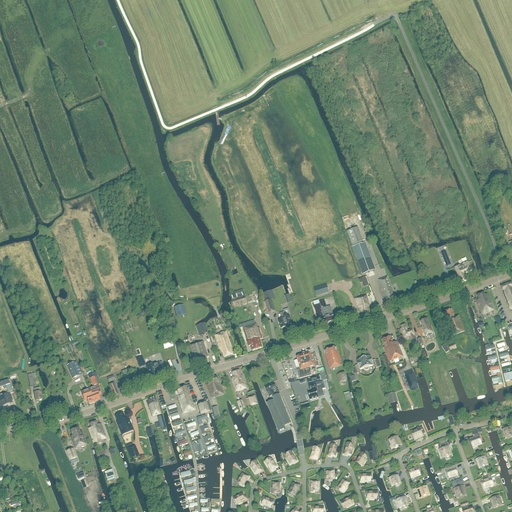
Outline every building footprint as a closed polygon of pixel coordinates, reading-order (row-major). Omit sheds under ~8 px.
[(232,75),(237,88),(249,82),(243,71),(239,73),(238,72),(236,74),(232,75)] [(357,228),(347,232),(352,246),(362,242),(357,228)] [(41,239),(37,241),(40,250),(50,277),(55,276),(55,270),(53,270),(48,256),(48,254),(44,244),(48,243),(48,241),(47,238),(45,238),(41,239)] [(375,271),(365,243),(353,248),(363,275),(375,271)] [(446,266),(451,265),(446,252),(441,253),(446,266)] [(427,255),(418,259),(421,267),(430,264),(427,255)] [(466,281),(463,273),(465,272),(466,274),(471,271),(468,263),(462,265),(463,265),(460,266),(455,268),(461,283),(466,281)] [(394,296),(387,278),(379,281),(386,299),(394,296)] [(509,310),(511,308),(511,285),(511,282),(500,286),(509,310)] [(316,297),(329,293),(327,285),(314,289),(316,297)] [(234,309),(247,304),(244,292),(230,296),(234,309)] [(483,293),(477,296),(479,300),(476,301),(482,316),(493,311),(487,294),(484,295),(483,293)] [(372,314),(370,308),(366,295),(354,299),(358,311),(360,310),(363,317),(372,314)] [(264,302),(268,314),(275,312),(271,300),(264,302)] [(320,304),(314,306),(318,318),(316,318),(318,322),(321,321),(322,324),(334,320),(333,315),(330,307),(327,308),(324,301),(319,302),(320,304)] [(287,327),(286,326),(291,324),(292,324),(289,315),(290,314),(288,309),(284,310),(284,313),(281,314),(282,320),(281,320),(279,321),(281,329),(287,327)] [(451,310),(443,314),(446,321),(445,321),(451,337),(464,332),(458,316),(454,318),(451,310)] [(422,329),(425,337),(433,334),(430,326),(427,320),(420,322),(423,329),(422,329)] [(202,324),(196,326),(198,334),(208,331),(206,327),(205,323),(202,324)] [(252,351),(262,348),(260,339),(262,339),(259,328),(257,328),(256,324),(243,328),(247,342),(248,347),(250,346),(252,351)] [(405,325),(401,327),(402,329),(400,330),(403,339),(409,336),(413,345),(416,343),(412,329),(407,331),(405,325)] [(233,355),(231,348),(231,347),(227,336),(228,336),(226,332),(215,336),(220,352),(221,353),(222,353),(224,358),(233,355)] [(393,344),(390,337),(382,341),(385,347),(383,348),(390,362),(403,357),(397,342),(393,344)] [(208,357),(207,354),(203,342),(190,346),(194,358),(195,361),(198,360),(199,365),(208,363),(206,358),(208,357)] [(496,350),(496,352),(505,349),(502,343),(494,345),(495,348),(498,347),(499,349),(496,350)] [(342,366),(338,352),(337,352),(336,348),(325,351),(325,355),(326,355),(329,369),(342,366)] [(300,368),(296,369),(297,373),(299,380),(300,379),(312,376),(311,375),(310,372),(309,368),(315,367),(313,362),(317,361),(317,358),(315,354),(311,355),(310,352),(299,355),(299,356),(298,356),(297,357),(297,359),(300,368)] [(505,352),(497,354),(498,358),(501,357),(502,361),(510,360),(508,354),(506,355),(505,352)] [(142,357),(136,360),(139,368),(145,366),(142,357)] [(364,369),(365,370),(366,371),(367,371),(367,370),(368,370),(368,369),(369,369),(369,368),(373,367),(373,370),(378,369),(375,361),(372,362),(371,358),(366,359),(361,360),(357,361),(358,366),(355,367),(357,374),(361,373),(360,370),(364,369)] [(66,366),(72,379),(79,376),(73,363),(66,366)] [(150,379),(151,379),(157,377),(155,371),(161,369),(159,363),(153,365),(153,364),(146,367),(149,375),(148,375),(149,379),(150,379)] [(242,376),(241,376),(239,370),(232,373),(234,378),(232,379),(236,392),(246,389),(242,376)] [(410,391),(411,391),(411,392),(419,389),(412,370),(404,373),(404,374),(410,391)] [(505,386),(511,384),(511,377),(511,373),(502,375),(505,386)] [(346,382),(344,374),(337,375),(339,383),(346,382)] [(224,395),(219,382),(218,382),(216,377),(207,380),(208,385),(207,385),(211,398),(224,395)] [(105,381),(110,394),(118,391),(113,378),(105,381)] [(319,378),(308,381),(311,393),(308,393),(310,400),(318,398),(317,395),(323,393),(322,390),(325,389),(323,382),(320,383),(319,378)] [(0,382),(0,387),(3,387),(3,390),(6,389),(8,394),(10,393),(12,393),(8,380),(0,382)] [(272,391),(276,390),(274,384),(265,387),(269,398),(275,395),(274,394),(273,395),(272,391)] [(195,411),(189,392),(188,392),(186,386),(176,390),(178,396),(177,396),(183,414),(195,411)] [(100,400),(96,392),(94,387),(89,389),(94,402),(100,400)] [(42,400),(40,392),(39,388),(34,389),(34,393),(36,401),(42,400)] [(87,401),(89,404),(94,402),(89,389),(80,392),(84,402),(87,401)] [(395,393),(388,395),(387,395),(390,404),(398,402),(395,393)] [(1,395),(1,396),(0,396),(0,402),(1,405),(4,403),(5,406),(9,405),(8,403),(11,403),(9,398),(10,397),(9,394),(5,395),(5,394),(1,395)] [(274,401),(267,404),(267,406),(278,432),(286,429),(284,426),(287,426),(291,424),(279,395),(273,398),(274,401)] [(255,396),(249,398),(252,406),(257,404),(255,396)] [(160,415),(155,397),(148,400),(149,405),(148,405),(152,417),(160,415)] [(209,412),(208,410),(209,410),(208,406),(207,406),(206,403),(198,406),(201,414),(205,413),(209,412)] [(340,414),(334,405),(331,407),(337,415),(340,414)] [(122,436),(133,431),(128,419),(125,420),(122,414),(115,417),(118,423),(117,424),(122,436)] [(204,415),(196,419),(198,426),(207,423),(204,415)] [(159,425),(160,425),(161,430),(165,428),(164,424),(162,416),(157,417),(159,425)] [(88,429),(93,443),(106,439),(100,424),(97,426),(96,422),(90,424),(91,428),(88,429)] [(187,432),(191,431),(190,427),(194,426),(193,422),(185,425),(187,432)] [(511,429),(511,427),(510,424),(502,427),(503,430),(502,430),(505,439),(511,437),(511,429)] [(423,437),(422,435),(425,434),(422,427),(419,428),(410,432),(414,441),(423,437)] [(71,437),(75,449),(86,445),(82,433),(80,434),(78,428),(70,431),(72,436),(71,437)] [(482,445),(478,436),(477,433),(473,435),(474,438),(469,439),(472,448),(482,445)] [(129,434),(120,436),(123,444),(131,441),(129,434)] [(207,443),(206,441),(210,440),(209,436),(201,438),(204,445),(207,443)] [(397,443),(399,442),(396,437),(389,440),(393,449),(399,447),(397,443)] [(346,445),(344,455),(347,455),(347,454),(351,455),(353,448),(350,447),(351,446),(346,445)] [(330,446),(328,456),(331,456),(331,455),(335,456),(337,449),(334,448),(334,447),(330,446)] [(131,459),(137,457),(139,456),(135,447),(133,447),(127,450),(131,459)] [(448,447),(439,450),(442,459),(452,456),(448,447)] [(313,448),(310,458),(313,459),(313,458),(317,459),(319,452),(316,451),(317,450),(313,448)] [(73,449),(66,451),(69,461),(70,461),(76,459),(73,449)] [(291,453),(288,455),(288,456),(286,458),(290,464),(293,462),(294,463),(297,461),(291,453)] [(361,454),(355,463),(358,464),(358,463),(362,466),(366,460),(364,458),(364,457),(361,454)] [(475,458),(476,460),(479,469),(488,466),(484,455),(475,458)] [(265,463),(271,472),(273,470),(273,469),(276,467),(272,460),(270,462),(269,461),(265,463)] [(262,471),(256,462),(253,464),(254,466),(251,467),(255,474),(259,471),(259,472),(262,471)] [(445,469),(446,471),(448,478),(458,475),(456,469),(452,471),(451,469),(451,467),(445,469)] [(411,479),(420,476),(418,468),(412,470),(413,472),(409,473),(411,479)] [(104,472),(107,482),(115,479),(112,470),(104,472)] [(398,475),(397,476),(396,473),(389,475),(390,478),(389,479),(392,488),(401,485),(398,475)] [(239,484),(243,486),(249,477),(246,475),(245,476),(242,474),(238,481),(240,482),(239,484)] [(484,489),(493,486),(490,478),(485,480),(485,482),(481,483),(484,489)] [(343,492),(349,484),(347,482),(346,483),(343,480),(338,487),(341,488),(340,490),(343,492)] [(295,495),(300,486),(297,484),(296,485),(293,484),(289,491),(292,492),(291,493),(295,495)] [(454,489),(453,490),(457,499),(466,496),(462,486),(461,484),(453,487),(454,489)] [(420,499),(429,496),(426,487),(417,490),(420,499)] [(237,504),(247,500),(245,497),(244,497),(242,494),(236,497),(237,500),(235,501),(237,504)] [(499,496),(490,499),(493,509),(502,505),(499,496)] [(273,501),(263,497),(262,500),(263,501),(262,504),(269,507),(270,504),(271,505),(273,501)] [(352,500),(350,497),(341,502),(343,506),(345,505),(346,508),(353,504),(351,500),(352,500)] [(399,510),(409,506),(405,497),(396,500),(399,510)] [(15,502),(7,505),(9,510),(13,509),(12,507),(17,506),(15,502)]
